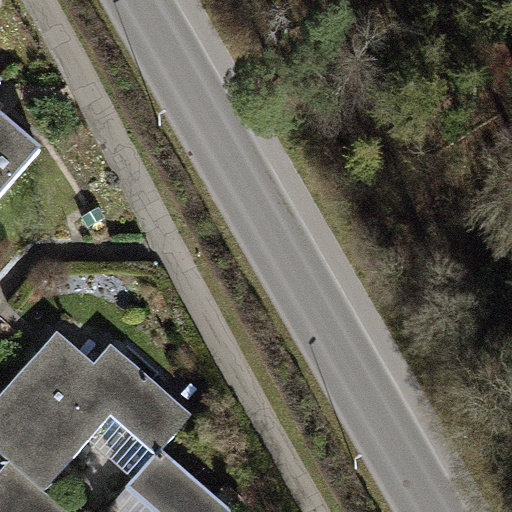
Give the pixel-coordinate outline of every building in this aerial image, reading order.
[(0,101),(13,85),(0,74),(0,101)] [(0,217),(52,154),(0,110),(0,217)] [(0,455),(21,473),(55,501),(118,425),(168,467),(203,426),(119,356),(102,376),(65,346),(0,423),(0,455)] [(223,511),(168,467),(141,500),(155,511),(223,511)] [(3,493),(0,490),(0,511),(67,511),(55,501),(21,473),(3,493)]
